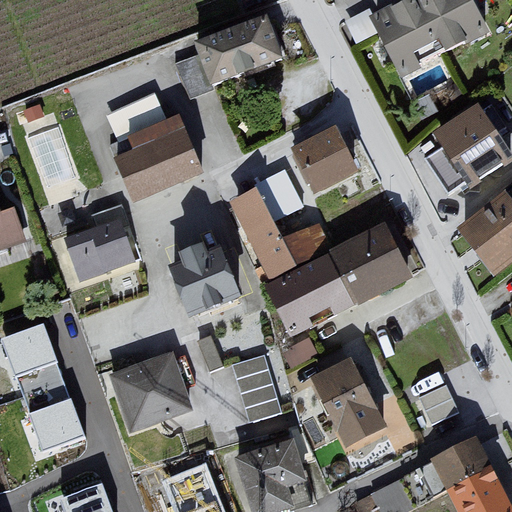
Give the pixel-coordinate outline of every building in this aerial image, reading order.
[(472,0),(400,0),(370,16),(403,79),(490,33),(472,0)] [(261,21),(187,47),(204,92),(276,64),(261,21)] [(472,111),(429,138),(465,195),(508,167),(472,111)] [(199,175),(174,121),(123,144),(127,156),(110,163),(125,208),(199,175)] [(328,130),(284,153),(307,197),(351,175),(328,130)] [(260,178),(278,215),(305,203),(287,165),(260,178)] [(511,262),(511,190),(453,235),(487,281),(511,262)] [(251,192),(225,205),(266,285),(292,270),(328,251),(319,225),(277,241),(251,192)] [(0,247),(18,241),(8,210),(0,213),(0,247)] [(131,265),(115,219),(61,237),(61,255),(77,284),(131,265)] [(407,282),(380,227),(259,290),(282,342),(407,282)] [(236,303),(218,254),(165,270),(186,322),(236,303)] [(44,324),(3,339),(23,395),(64,380),(44,324)] [(311,336),(285,349),(292,362),(317,349),(311,336)] [(247,417),(280,411),(269,351),(236,358),(247,417)] [(167,358),(106,379),(126,437),(188,415),(167,358)] [(307,381),(341,450),(381,431),(346,361),(307,381)] [(64,380),(23,395),(44,450),(84,435),(64,380)] [(507,511),(469,441),(425,465),(450,511),(507,511)] [(290,445),(228,463),(242,511),(296,511),(308,509),(290,445)] [(402,477),(370,489),(378,511),(389,511),(412,504),(402,477)] [(112,511),(102,484),(62,499),(66,511),(112,511)]
